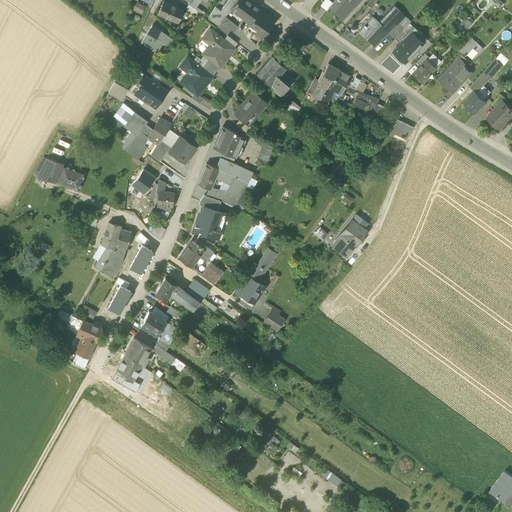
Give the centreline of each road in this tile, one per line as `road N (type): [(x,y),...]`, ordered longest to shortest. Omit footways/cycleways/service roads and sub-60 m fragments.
road 1 (residential): [(92,367),(165,251),(218,103),(298,17)]
road 2 (residential): [(511,166),(298,17)]
road 3 (track): [(13,511),(92,367)]
